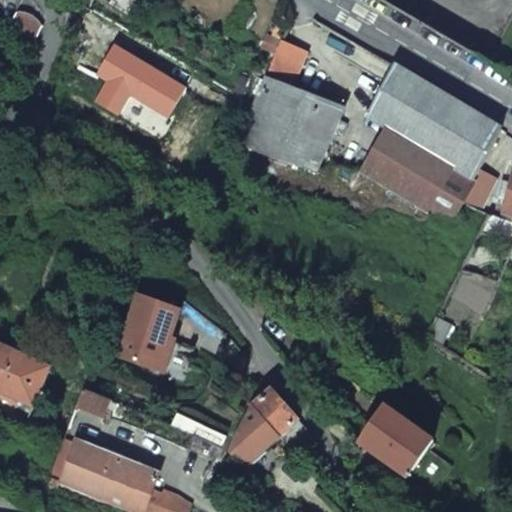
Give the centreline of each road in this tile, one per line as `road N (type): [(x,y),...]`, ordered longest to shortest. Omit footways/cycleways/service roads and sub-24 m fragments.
road 1 (residential): [(24,127),(82,148),(217,273),(370,511)]
road 2 (tertiary): [(302,0),(511,121)]
road 3 (residential): [(53,0),(66,11),(24,127)]
